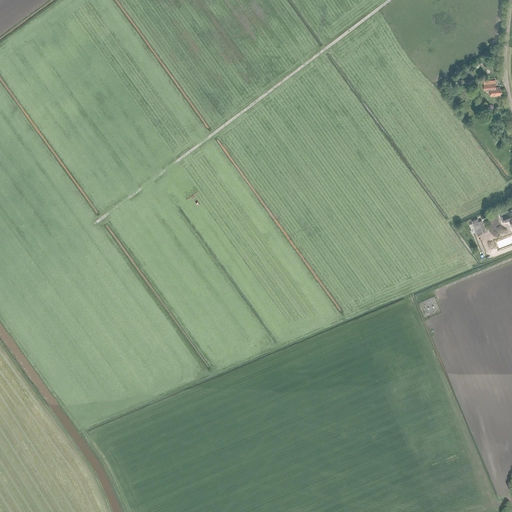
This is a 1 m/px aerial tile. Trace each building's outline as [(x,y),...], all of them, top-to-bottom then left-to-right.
[(485,67),(493,62),(490,58),(482,63),(485,67)] [(500,89),(500,87),(496,88),(495,81),(483,82),(484,90),(489,90),(489,97),(500,96),(500,94),(502,94),(502,89),(500,89)] [(507,213),(503,215),(506,221),(509,219),(511,225),(511,210),(507,212),(507,213)] [(486,232),(482,221),(479,222),(478,219),(472,221),(478,235),(486,232)] [(511,236),(496,243),(499,249),(511,243),(511,241),(510,238),(511,236)]
